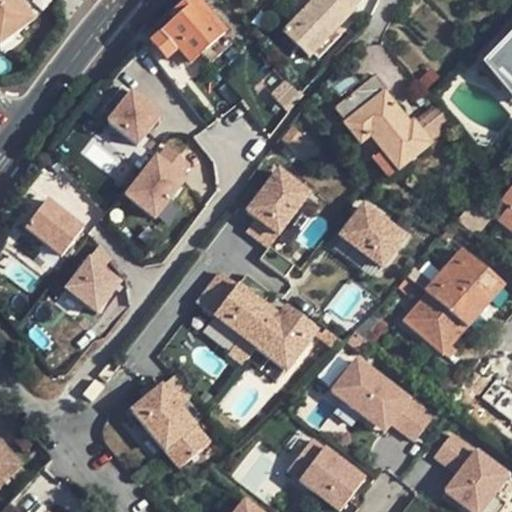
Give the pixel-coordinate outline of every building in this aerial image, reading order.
[(0,0),(0,42),(2,45),(15,36),(34,22),(18,0),(0,0)] [(195,0),(186,0),(169,17),(174,22),(151,42),(167,60),(177,52),(188,63),(199,53),(221,34),(224,32),(195,0)] [(313,0),(304,9),(284,32),(308,55),(353,9),(351,7),(358,0),(313,0)] [(302,0),(299,4),(304,9),(313,0),(302,0)] [(229,43),(221,34),(199,53),(208,63),(229,43)] [(511,34),(487,61),(511,86),(511,34)] [(21,44),(15,36),(2,45),(0,42),(0,52),(2,56),(21,44)] [(262,51),(256,55),(270,71),(275,67),(262,51)] [(436,66),(425,77),(435,86),(445,74),(436,66)] [(376,74),(334,107),(345,120),(342,122),(359,143),(369,136),(396,170),(430,143),(413,121),(409,122),(385,92),(388,90),(376,74)] [(284,83),(273,95),(283,105),(295,93),(284,83)] [(127,94),(100,128),(132,154),(159,120),(127,94)] [(433,105),(413,121),(430,143),(450,127),(433,105)] [(290,128),(281,139),(294,150),(303,139),(290,128)] [(161,146),(117,201),(152,229),(187,185),(178,178),(188,167),(161,146)] [(274,171),(239,217),(250,225),(243,234),(267,253),(269,248),(309,197),(274,171)] [(511,187),(501,202),(508,208),(497,221),(511,231),(511,187)] [(43,202),(19,235),(57,263),(81,230),(43,202)] [(468,202),(453,220),(466,232),(481,214),(468,202)] [(359,204),(331,240),(379,275),(407,238),(359,204)] [(467,244),(473,238),(466,232),(453,220),(439,236),(447,243),(455,233),(467,244)] [(269,248),(259,260),(281,279),(292,267),(269,248)] [(423,294),(425,295),(463,328),(465,330),(502,286),(460,251),(423,294)] [(87,258),(60,294),(95,320),(122,284),(87,258)] [(410,269),(404,277),(418,288),(424,280),(410,269)] [(212,270),(185,304),(237,343),(225,359),(238,369),(249,354),(275,318),(261,307),(237,289),(212,270)] [(272,296),(245,276),(237,289),(261,307),(272,296)] [(418,288),(404,277),(396,286),(410,298),(418,288)] [(440,355),(463,328),(425,295),(401,322),(440,355)] [(275,318),(249,354),(283,379),(315,336),(281,310),(275,318)] [(380,321),(372,313),(353,332),(369,345),(373,340),(367,334),(380,321)] [(321,343),(334,353),(341,344),(328,334),(321,343)] [(353,361),(325,394),(380,439),(390,429),(410,445),(436,416),(412,397),(408,403),(353,361)] [(448,372),(429,393),(440,401),(458,381),(448,372)] [(171,378),(126,415),(162,458),(196,429),(181,411),(191,402),(171,378)] [(482,399),(511,420),(511,390),(496,379),(482,399)] [(92,381),(80,396),(90,405),(103,389),(92,381)] [(196,429),(162,458),(177,476),(211,447),(196,429)] [(429,461),(452,479),(438,496),(458,511),(482,511),(509,478),(451,433),(429,461)] [(309,443),(282,480),(322,509),(320,511),(355,511),(357,511),(348,504),(364,483),(309,443)] [(0,479),(16,462),(0,446),(0,479)] [(431,511),(414,498),(402,511),(431,511)] [(255,511),(241,501),(231,511),(255,511)]
